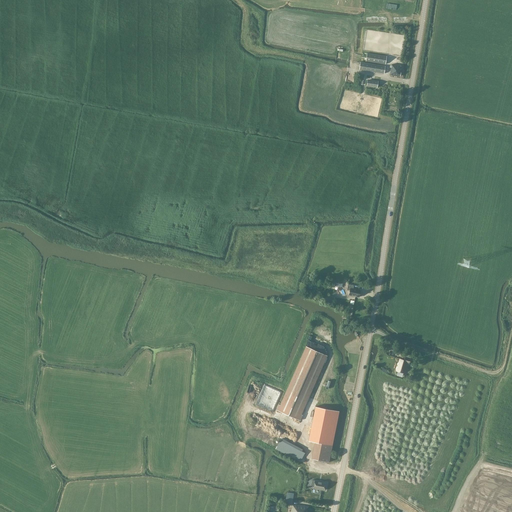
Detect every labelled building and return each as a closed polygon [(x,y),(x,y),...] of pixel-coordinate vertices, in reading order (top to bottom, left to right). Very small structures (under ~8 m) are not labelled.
[(367,53),(365,61),(385,64),(386,56),(367,53)] [(369,71),(370,64),(370,63),(360,61),(359,69),(369,71)] [(385,66),(370,64),(369,71),(384,74),(385,66)] [(400,69),(400,66),(391,64),(390,74),(400,76),(400,72),(400,69)] [(349,291),(348,295),(359,298),(360,290),(353,288),(354,286),(348,284),(347,290),(349,291)] [(301,414),(327,355),(306,346),(280,405),(279,404),(276,410),(300,420),(302,415),(301,414)] [(400,359),(396,371),(403,373),(406,363),(409,364),(411,359),(405,357),(404,360),(400,359)] [(324,430),(325,422),(310,419),(308,427),(324,430)] [(333,445),(337,425),(326,423),(322,443),(333,445)] [(300,462),(305,453),(280,440),(275,449),(300,462)] [(329,462),(332,445),(317,442),(314,459),(329,462)] [(324,490),(325,483),(315,481),(312,480),(311,485),(314,485),(313,488),(324,490)] [(292,505),(292,504),(293,493),(287,492),(285,504),(292,505)]
